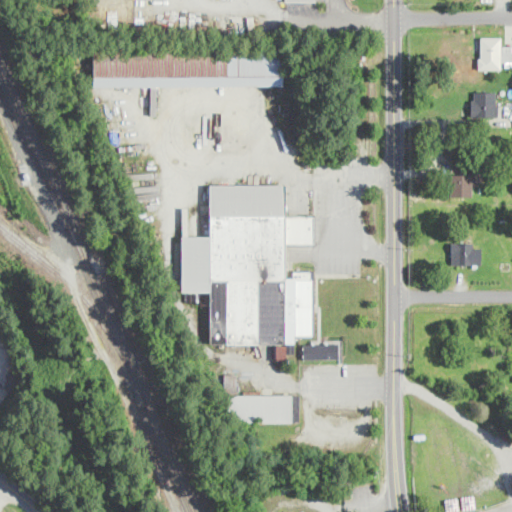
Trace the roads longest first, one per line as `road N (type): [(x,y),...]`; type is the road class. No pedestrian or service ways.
road 1 (secondary): [(401,511),(395,252)]
road 2 (secondary): [(395,252),(395,0)]
